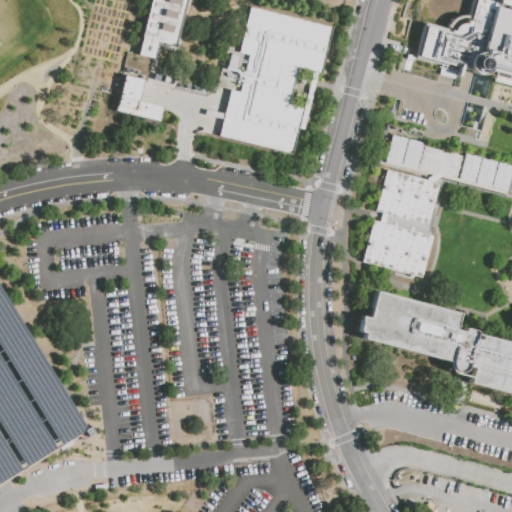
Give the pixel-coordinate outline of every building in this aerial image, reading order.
[(157,43),(154,58),(138,54),(141,40),(140,38),(149,0),(186,0),(175,47),(157,43)] [(511,3),(499,0),(491,0),(490,2),(483,0),(468,0),(464,17),(456,17),(448,20),(443,24),(442,30),(420,25),(412,60),(439,68),(436,77),(450,81),(454,68),(462,70),(465,74),(469,76),(474,76),(477,76),(482,72),(487,74),(484,83),(511,90),(511,3)] [(251,5),(334,27),(326,59),(324,58),(320,74),(298,68),(288,105),(303,109),(291,156),(218,137),(230,90),(239,93),(249,55),(236,52),(242,27),(245,28),(251,5)] [(124,75),(144,80),(139,101),(163,107),(159,122),(115,112),(124,75)] [(384,161),(391,136),(406,140),(400,165),(384,161)] [(401,165),(408,140),(423,144),(416,169),(401,165)] [(417,169),(423,147),(460,157),(455,179),(417,169)] [(458,180),(464,155),(480,159),(474,184),(458,180)] [(475,184),(481,159),(496,163),(490,188),(475,184)] [(491,188),(497,163),(511,167),(506,192),(491,188)] [(438,184),(427,226),(375,212),(386,171),(438,184)] [(362,262),(373,221),(432,238),(422,279),(362,262)] [(369,290),(453,316),(450,325),(460,328),(461,324),(473,328),(472,332),(511,344),(511,396),(461,381),(463,375),(461,367),(454,371),(446,371),(440,367),(441,361),(356,336),(357,330),(351,328),(356,312),(362,314),(369,290)] [(0,482),(84,431),(0,294),(0,482)]
